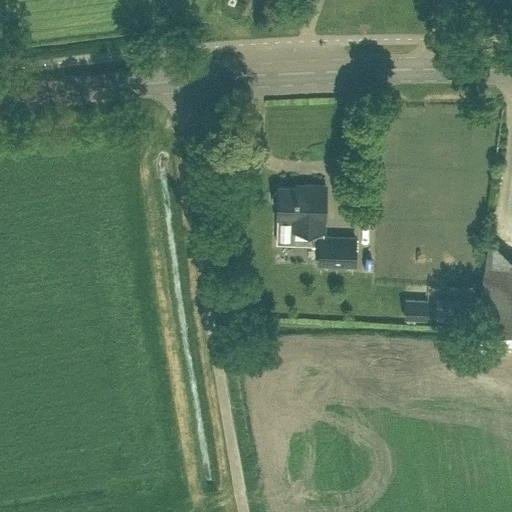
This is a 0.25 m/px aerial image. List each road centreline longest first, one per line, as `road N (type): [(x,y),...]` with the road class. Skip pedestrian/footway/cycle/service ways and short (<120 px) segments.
road 1 (unclassified): [(242,511),(180,79)]
road 2 (secondary): [(511,69),(180,79)]
road 3 (secondary): [(180,79),(0,100)]
